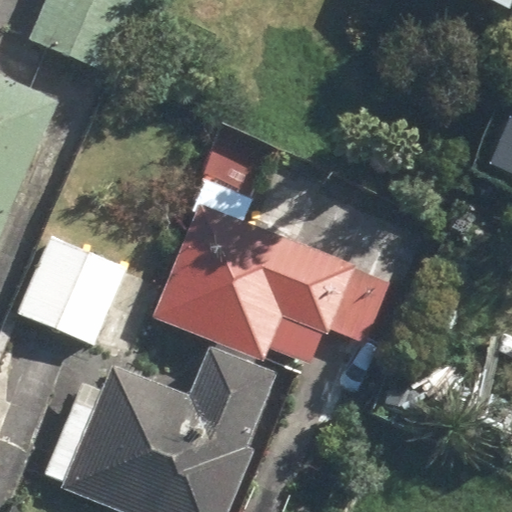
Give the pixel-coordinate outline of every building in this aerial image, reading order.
[(111,81),(145,0),(56,0),(36,49),(111,81)] [(511,0),(483,0),(511,11),(511,0)] [(0,246),(65,106),(0,76),(0,246)] [(228,130),(206,181),(252,201),(274,150),(228,130)] [(157,321),(271,366),(290,317),(332,333),(356,272),(201,211),(157,321)] [(97,348),(129,269),(55,239),(23,318),(97,348)] [(230,511),(284,381),(214,352),(193,403),(116,371),(66,492),(113,511),(230,511)]
